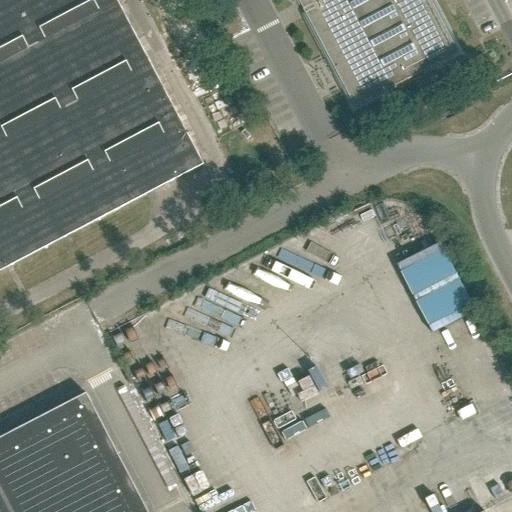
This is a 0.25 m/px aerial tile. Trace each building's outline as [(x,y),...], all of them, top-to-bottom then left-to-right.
[(119,0),(0,0),(0,271),(167,183),(168,184),(205,165),(119,0)] [(425,70),(458,53),(430,0),(297,0),(354,107),(393,87),(426,70),(425,70)] [(252,259),(231,265),(237,288),(259,282),(252,259)] [(0,511),(147,511),(86,393),(0,437),(0,511)] [(172,463),(189,456),(182,440),(165,447),(172,463)]
